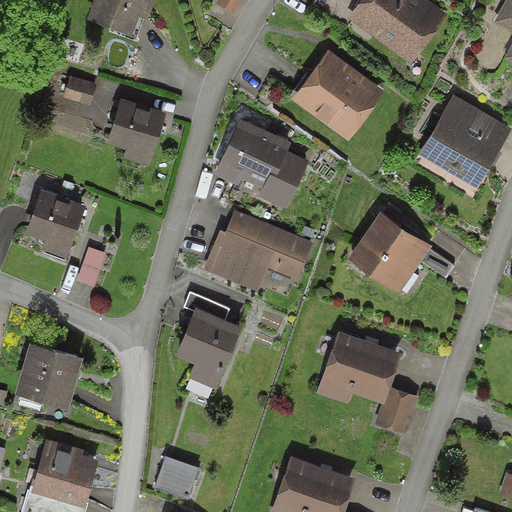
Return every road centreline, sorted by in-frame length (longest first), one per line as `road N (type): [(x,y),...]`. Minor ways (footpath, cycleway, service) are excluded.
road 1 (residential): [(264,0),(206,106),(134,358)]
road 2 (residential): [(511,200),(408,511)]
road 3 (residential): [(0,285),(108,333),(134,358)]
road 4 (residential): [(134,358),(125,511)]
